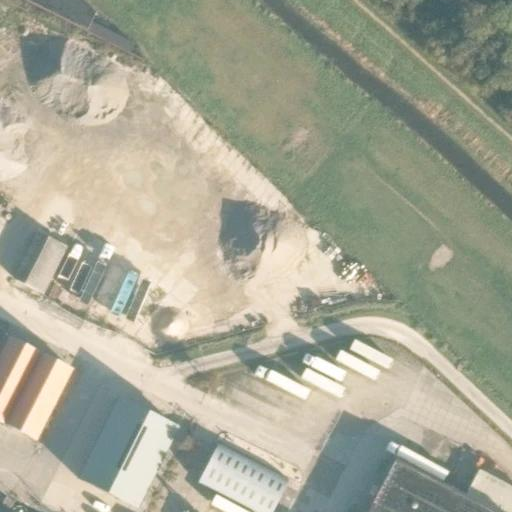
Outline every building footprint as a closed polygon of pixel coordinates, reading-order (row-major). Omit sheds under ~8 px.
[(19,0),(129,55),(134,44),(91,22),(96,13),(82,0),(19,0)] [(67,249),(37,234),(14,280),(44,295),(67,249)] [(73,370),(9,337),(0,354),(0,422),(37,441),(73,370)] [(182,429),(125,400),(85,479),(142,508),(182,429)] [(220,443),(198,484),(251,511),(274,511),(291,481),(220,443)] [(511,511),(511,487),(478,470),(464,498),(394,461),(367,511),(511,511)]
